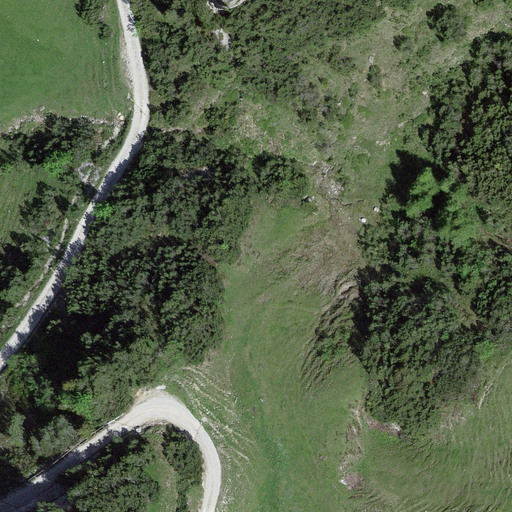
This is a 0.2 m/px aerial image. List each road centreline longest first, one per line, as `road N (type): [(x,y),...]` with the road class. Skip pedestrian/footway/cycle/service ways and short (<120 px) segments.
road 1 (track): [(0,370),(146,132),(131,0)]
road 2 (track): [(212,511),(218,448),(205,422),(163,404),(0,509)]
